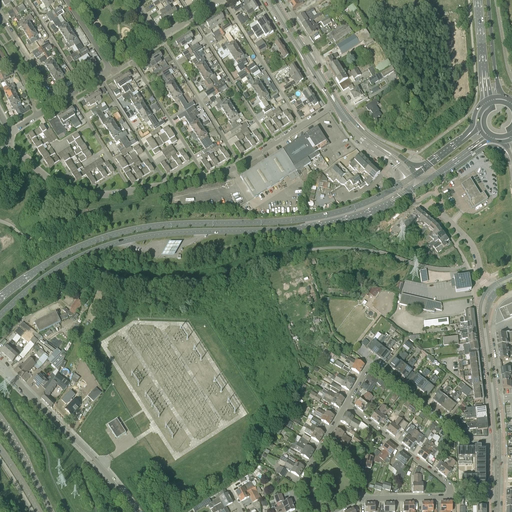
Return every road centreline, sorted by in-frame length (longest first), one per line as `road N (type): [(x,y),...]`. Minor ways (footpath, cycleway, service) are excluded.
road 1 (primary): [(0,315),(53,270),(108,245),(170,233),(326,225),(419,186)]
road 2 (primary): [(409,179),(310,218),(119,232),(57,257),(0,298)]
road 3 (residential): [(135,511),(85,448),(0,366)]
road 4 (residential): [(488,288),(479,314),(497,442)]
road 5 (residential): [(497,442),(468,440),(372,362)]
road 6 (residential): [(240,164),(159,38)]
road 7 (residential): [(497,442),(486,315),(493,294)]
road 8 (residential): [(271,144),(191,18)]
road 9 (residential): [(302,124),(223,0)]
road 10 (residential): [(450,497),(446,483),(346,404)]
road 11 (residential): [(205,177),(130,57)]
road 12 (residential): [(132,191),(81,193),(7,150)]
road 13 (residential): [(167,185),(99,77)]
road 14 (tertiary): [(267,0),(333,103)]
road 15 (residential): [(301,511),(297,486),(346,404)]
